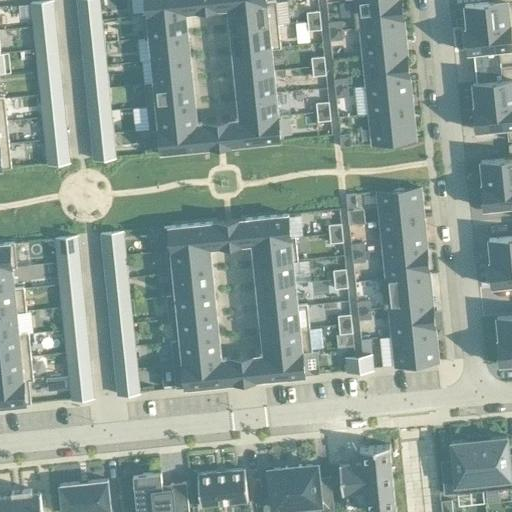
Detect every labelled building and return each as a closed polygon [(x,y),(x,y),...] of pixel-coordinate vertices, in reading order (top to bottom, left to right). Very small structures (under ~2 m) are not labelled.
[(144,0),(146,14),(141,15),(141,16),(189,11),(188,0),(144,0)] [(400,0),(354,0),(351,0),(351,2),(353,16),(354,29),(403,24),(400,0)] [(511,0),(493,0),(493,2),(464,5),(466,28),(465,28),(465,29),(511,24),(511,0)] [(31,13),(53,11),(52,1),(50,1),(30,3),(31,13)] [(275,2),(222,7),(223,8),(227,8),(230,30),(277,25),(275,2)] [(353,16),(351,2),(338,3),(339,17),(353,16)] [(78,13),(79,22),(91,21),(90,11),(78,13)] [(189,11),(141,16),(144,39),(187,34),(185,12),(189,12),(189,11)] [(319,11),(306,12),(307,22),(320,21),(319,11)] [(91,21),(79,22),(80,32),(92,30),(91,21)] [(320,21),(307,22),(308,31),(320,30),(321,30),(320,21)] [(327,22),(328,32),(341,30),(340,21),(327,22)] [(403,24),(354,29),(354,30),(359,30),(362,57),(406,53),(403,24)] [(511,24),(465,29),(467,53),(498,50),(499,63),(511,61),(511,24)] [(277,25),(230,30),(232,52),(280,47),(277,25)] [(341,30),(328,32),(329,41),(342,40),(341,30)] [(187,34),(144,39),(149,39),(151,61),(189,57),(187,34)] [(56,39),(34,42),(35,50),(57,47),(56,39)] [(36,58),(57,56),(57,47),(35,50),(36,58)] [(280,47),(232,52),(234,75),(272,71),(270,50),(280,49),(280,47)] [(406,53),(362,57),(365,86),(409,81),(406,53)] [(323,56),(310,58),(311,67),(324,66),(323,56)] [(83,58),(82,58),(83,67),(96,66),(95,57),(83,58)] [(153,82),(143,83),(144,84),(191,79),(189,57),(151,61),(153,82)] [(96,66),(83,67),(84,77),(85,77),(97,76),(96,66)] [(324,66),(311,67),(312,77),(325,75),(324,66)] [(501,81),(472,83),(474,106),(473,106),(473,107),(511,103),(511,66),(500,68),(501,81)] [(272,71),(234,75),(237,98),(275,94),(272,71)] [(333,80),(334,89),(347,88),(346,78),(333,80)] [(191,79),(144,84),(146,107),(194,102),(191,79)] [(409,81),(365,86),(368,114),(412,110),(409,81)] [(61,93),(60,85),(39,88),(40,95),(61,93)] [(347,88),(334,89),(335,98),(348,97),(347,88)] [(61,93),(40,95),(40,104),(62,101),(61,93)] [(239,119),(234,120),(234,121),(277,116),(275,94),(237,98),(239,119)] [(88,103),(87,103),(88,113),(101,112),(100,102),(88,103)] [(194,102),(146,107),(148,130),(201,124),(201,123),(196,124),(194,102)] [(328,102),(315,103),(316,113),(329,111),(328,102)] [(511,103),(473,107),(475,131),(506,128),(508,141),(511,140),(511,103)] [(412,110),(368,114),(371,144),(415,140),(412,110)] [(329,111),(316,113),(317,122),(330,121),(329,111)] [(101,112),(88,113),(89,123),(90,122),(102,121),(101,112)] [(277,116),(234,121),(237,145),(280,140),(277,116)] [(0,144),(8,144),(6,121),(0,122),(0,144)] [(201,124),(148,130),(158,130),(160,153),(203,148),(201,124)] [(66,138),(65,130),(44,132),(44,141),(66,138)] [(339,134),(339,135),(340,147),(350,146),(348,133),(339,134)] [(66,138),(44,141),(45,150),(67,147),(66,138)] [(8,144),(0,144),(0,168),(10,168),(8,144)] [(509,158),(480,161),(482,184),(481,184),(481,185),(511,182),(511,145),(508,146),(509,158)] [(92,148),(93,158),(105,157),(104,147),(92,148)] [(511,182),(481,185),(483,209),(511,206),(511,182)] [(420,188),(376,192),(379,222),(423,217),(420,188)] [(355,194),(345,195),(345,202),(346,208),(356,207),(355,201),(355,194)] [(287,215),(244,219),(247,243),(294,238),(294,237),(289,237),(287,215)] [(423,217),(379,222),(382,251),(426,246),(423,217)] [(211,222),(163,227),(165,251),(213,246),(211,222)] [(340,224),(328,225),(328,234),(341,233),(341,224),(340,224)] [(341,233),(328,234),(329,244),(342,243),(341,233)] [(101,235),(100,235),(101,245),(102,245),(114,244),(113,234),(101,235)] [(511,236),(488,239),(490,262),(489,262),(489,263),(511,260),(511,236)] [(76,238),(63,239),(64,249),(77,248),(76,238)] [(294,238),(247,243),(247,244),(252,243),(254,265),(297,261),(294,238)] [(13,243),(0,244),(0,268),(16,266),(13,243)] [(363,243),(350,244),(351,254),(364,252),(363,243)] [(213,246),(165,251),(168,274),(211,269),(209,248),(213,247),(213,246)] [(385,278),(380,279),(380,280),(429,275),(426,246),(382,251),(385,278)] [(364,252),(351,254),(352,263),(365,262),(364,252)] [(511,260),(489,263),(491,287),(511,284),(511,260)] [(297,261),(254,265),(256,288),(294,284),(292,262),(297,262),(297,261)] [(16,266),(0,268),(0,291),(23,289),(23,287),(13,288),(11,268),(16,267),(16,266)] [(170,295),(165,296),(165,297),(213,292),(213,291),(211,269),(168,274),(170,295)] [(345,269),(332,270),(333,280),(346,278),(345,269)] [(105,271),(104,271),(105,280),(118,279),(117,270),(105,271)] [(79,273),(67,275),(68,284),(81,283),(80,273),(79,273)] [(429,275),(380,280),(383,308),(432,303),(429,275)] [(346,278),(333,280),(334,289),(347,288),(346,278)] [(118,279),(105,280),(106,290),(107,290),(119,289),(118,279)] [(81,283),(68,284),(69,293),(81,292),(82,292),(81,283)] [(294,284),(256,288),(258,310),(306,305),(306,304),(296,305),(294,284)] [(23,289),(0,291),(0,313),(25,311),(23,289)] [(213,292),(165,297),(168,320),(215,315),(213,292)] [(356,302),(357,311),(370,310),(369,300),(356,302)] [(432,303),(383,308),(383,309),(388,309),(391,337),(434,332),(432,303)] [(306,305),(258,310),(261,333),(308,328),(306,305)] [(370,310),(357,311),(358,320),(371,319),(370,310)] [(25,311),(0,313),(0,336),(28,334),(28,333),(18,334),(16,313),(25,312),(25,311)] [(350,314),(337,316),(338,325),(351,324),(350,314)] [(109,316),(110,326),(122,324),(121,315),(109,316)] [(215,315),(168,320),(168,321),(172,320),(174,341),(170,341),(170,342),(218,337),(216,316),(215,315)] [(511,315),(496,317),(498,340),(497,340),(497,341),(511,339),(511,315)] [(84,319),(72,320),(73,329),(86,328),(85,319),(84,319)] [(122,324),(110,326),(111,335),(123,334),(122,324)] [(351,324),(338,325),(339,334),(352,333),(351,324)] [(86,328),(73,329),(74,339),(86,338),(87,337),(86,328)] [(263,355),(258,355),(258,356),(311,351),(308,328),(261,333),(263,355)] [(434,332),(391,337),(394,366),(438,362),(434,332)] [(28,334),(0,336),(0,359),(30,357),(29,345),(28,334)] [(218,337),(170,342),(172,365),(225,360),(225,358),(220,359),(218,337)] [(511,339),(497,341),(499,365),(511,363),(511,339)] [(311,351),(258,356),(261,380),(303,376),(301,353),(311,351)] [(371,356),(362,357),(363,369),(372,369),(371,356)] [(0,382),(32,379),(31,368),(30,357),(0,359),(0,382)] [(354,357),(345,358),(346,371),(355,370),(354,357)] [(114,362),(113,362),(114,371),(127,370),(126,360),(114,362)] [(225,360),(172,365),(175,389),(227,383),(225,360)] [(89,364),(76,365),(77,375),(90,373),(89,364)] [(127,370),(114,371),(115,381),(116,381),(128,379),(127,370)] [(90,373),(77,375),(78,384),(91,383),(90,373)] [(32,379),(0,382),(0,406),(30,404),(28,381),(33,380),(32,379)] [(452,461),(440,462),(443,494),(457,493),(456,492),(483,489),(478,435),(477,435),(477,439),(467,440),(450,442),(452,461)] [(478,435),(483,489),(510,486),(510,488),(511,487),(511,454),(508,455),(506,436),(489,438),(479,439),(478,435)] [(362,464),(338,466),(341,494),(364,492),(366,511),(394,509),(388,445),(360,448),(362,464)] [(316,464),(268,469),(273,509),(319,504),(320,511),(333,511),(330,483),(318,484),(317,478),(316,464)] [(244,470),(196,475),(200,506),(247,502),(244,470)] [(160,472),(132,475),(136,511),(164,511),(164,508),(172,507),(172,511),(182,511),(188,511),(185,482),(169,484),(170,488),(162,489),(161,485),(160,472)] [(107,480),(59,484),(61,511),(84,511),(110,510),(107,480)] [(11,496),(0,496),(0,511),(41,511),(39,493),(31,493),(30,489),(11,491),(11,496)] [(451,511),(451,500),(440,501),(441,511),(451,511)]
